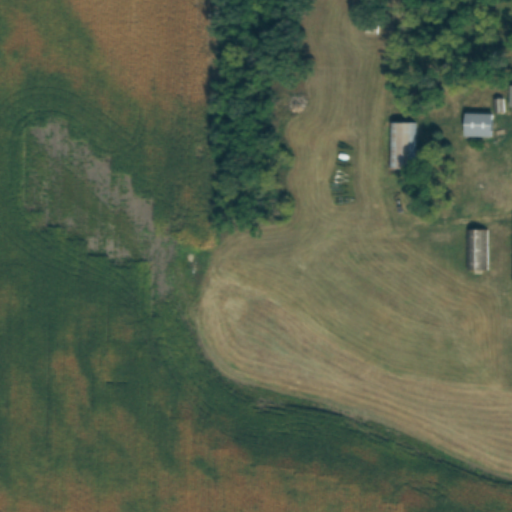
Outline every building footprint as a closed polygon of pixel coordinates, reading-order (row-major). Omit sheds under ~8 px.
[(376,33),(377,24),(365,23),(365,33),(376,33)] [(466,138),(493,138),(494,115),(466,114),(466,138)] [(413,123),(388,123),(388,169),(413,169),(413,123)] [(476,212),(500,212),(500,181),(476,181),(476,212)] [(487,230),(467,230),(467,273),(487,273),(487,230)]
